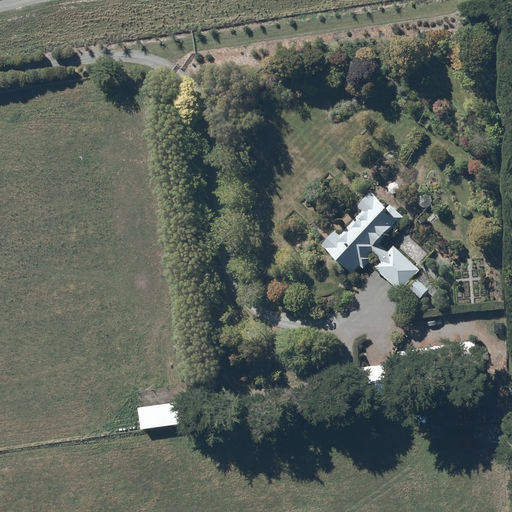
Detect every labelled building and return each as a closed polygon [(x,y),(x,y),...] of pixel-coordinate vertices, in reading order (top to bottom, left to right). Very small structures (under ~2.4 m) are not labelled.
[(391,191),(392,191),(393,192),(394,192),(395,192),(396,192),(396,191),(397,191),(398,191),(398,190),(399,190),(399,189),(400,189),(400,188),(400,187),(400,186),(400,185),(400,184),(400,183),(400,182),(399,182),(399,181),(398,180),(397,180),(397,179),(396,179),(395,179),(394,179),(393,179),(392,179),(391,179),(391,180),(390,180),(389,181),(388,182),(388,183),(388,184),(388,185),(388,186),(388,187),(388,188),(389,189),(389,190),(390,190),(390,191),(391,191)] [(338,256),(353,271),(361,263),(364,266),(373,256),(379,260),(375,264),(400,288),(421,267),(394,243),(388,249),(380,241),(383,238),(386,240),(400,227),(396,224),(405,215),(389,199),(376,193),(372,190),(358,205),(362,208),(340,231),(337,228),(323,243),(338,256)] [(426,193),(424,193),(423,193),(422,193),(422,194),(421,194),(420,195),(419,196),(419,197),(419,198),(418,198),(418,199),(418,200),(419,201),(419,202),(419,203),(420,203),(420,204),(421,204),(421,205),(422,205),(423,205),(423,206),(424,206),(425,206),(426,206),(427,205),(428,205),(429,204),(430,204),(430,203),(431,202),(431,201),(431,200),(431,199),(431,198),(431,197),(431,196),(430,196),(430,195),(429,194),(428,193),(427,193),(426,193)] [(429,287),(418,277),(410,287),(421,297),(429,287)] [(400,360),(365,363),(367,392),(402,389),(400,360)] [(186,397),(141,403),(144,427),(189,421),(186,397)]
